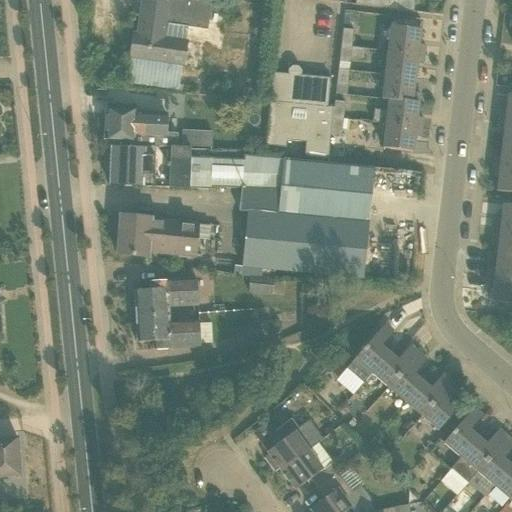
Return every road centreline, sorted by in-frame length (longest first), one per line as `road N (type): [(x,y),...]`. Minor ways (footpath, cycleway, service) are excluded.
road 1 (primary): [(92,511),(39,0)]
road 2 (residential): [(511,386),(451,330),(442,277),(474,0)]
